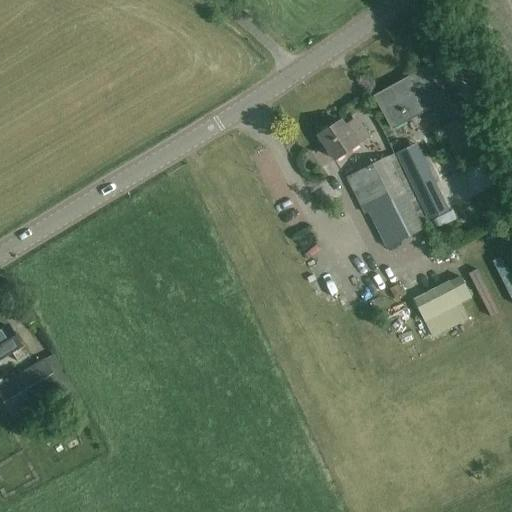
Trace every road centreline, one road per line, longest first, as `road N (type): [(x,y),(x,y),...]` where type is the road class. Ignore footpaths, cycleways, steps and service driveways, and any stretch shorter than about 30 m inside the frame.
road 1 (tertiary): [(0,254),(296,72)]
road 2 (tertiary): [(296,72),(403,0)]
